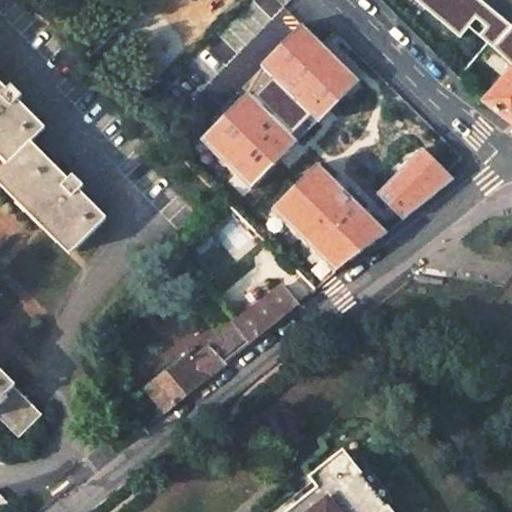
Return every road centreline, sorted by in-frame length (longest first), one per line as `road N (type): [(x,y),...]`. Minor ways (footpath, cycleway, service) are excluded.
road 1 (residential): [(65,511),(510,154)]
road 2 (residential): [(510,154),(443,109),(334,0)]
